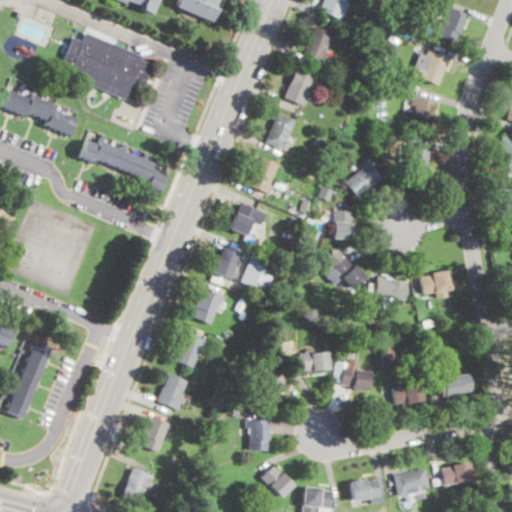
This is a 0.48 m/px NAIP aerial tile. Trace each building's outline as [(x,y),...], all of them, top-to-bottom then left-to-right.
[(156,0),(151,14),(138,9),(139,6),(127,0),(124,0),(123,4),(113,0),(156,0)] [(216,0),(213,7),(220,10),(219,12),(215,10),(210,22),(173,6),(176,0),(216,0)] [(345,0),(347,1),(339,20),(320,12),(321,8),(319,7),(322,0),(345,0)] [(465,19),(458,34),(455,33),(451,42),(436,35),(445,16),(441,14),(444,5),(463,14),(461,17),(465,19)] [(382,32),(377,43),(358,36),(363,24),(382,32)] [(322,61),(321,62),(301,54),(312,26),(329,33),(321,54),(324,55),(322,61)] [(84,32),(127,50),(141,56),(140,60),(152,65),(143,85),(132,80),(124,100),(66,75),(70,65),(60,62),(70,38),(79,42),(84,32)] [(427,49),(447,57),(435,85),(409,75),(418,53),(424,56),(427,49)] [(305,99),(302,106),(282,97),(294,69),(311,77),(302,97),(305,98),(305,99)] [(375,78),(373,84),(368,83),(371,76),(376,77),(375,78)] [(22,89),(19,96),(27,99),(29,94),(40,98),(42,92),(46,94),(43,101),(53,105),(52,109),(60,113),(63,106),(66,107),(63,114),(73,118),(66,136),(41,125),(43,120),(24,112),(21,117),(0,108),(0,99),(4,90),(14,94),(18,87),(22,89)] [(511,121),(503,120),(508,91),(511,91),(511,121)] [(430,116),(427,131),(408,127),(412,105),(410,104),(412,96),(433,101),(430,116)] [(288,142),(284,151),(263,141),(276,112),(293,120),(285,140),(288,141),(288,142)] [(323,138),(319,145),(313,142),(316,135),(323,138)] [(511,169),(497,169),(498,136),(511,136),(511,169)] [(85,140),(95,144),(97,140),(155,165),(153,169),(165,174),(158,191),(144,185),(146,181),(92,158),(90,162),(77,157),(84,140),(85,140)] [(426,160),(425,167),(422,167),(421,176),(404,174),(406,153),(402,153),(403,144),(425,146),(425,150),(427,150),(426,160)] [(267,193),(267,194),(246,185),(258,157),(275,164),(267,185),(270,186),(267,193)] [(367,187),(355,197),(343,183),(360,169),(358,166),(365,160),(378,177),(367,187)] [(330,190),(326,201),(314,196),(319,185),(330,190)] [(511,221),(504,223),(503,214),(500,214),(498,197),(499,197),(498,188),(511,185),(511,221)] [(308,202),(305,209),(300,208),(303,200),(308,202)] [(243,235),(242,237),(226,229),(239,203),(255,210),(243,235)] [(348,223),(347,239),(330,238),(332,210),(349,211),(348,223)] [(299,220),(296,229),(287,225),(290,217),(299,220)] [(237,253),(231,269),(226,279),(209,272),(215,257),(217,258),(222,247),(237,253)] [(351,266),(353,265),(363,276),(349,289),(330,269),(343,257),(351,266)] [(238,284),(263,290),(269,264),(245,258),(238,284)] [(432,292),(421,295),(417,276),(445,271),(448,289),(432,292)] [(375,277),(385,278),(385,277),(387,277),(389,278),(389,279),(405,281),(402,300),(388,298),(387,301),(374,300),(374,297),(366,296),(367,283),(374,284),(375,277)] [(203,289),(222,297),(219,305),(216,304),(208,323),(191,316),(195,308),(192,307),(200,290),(202,291),(203,289)] [(374,317),(372,325),(369,325),(369,323),(365,322),(366,315),(374,317)] [(344,319),(357,326),(354,330),(344,325),(343,327),(340,325),(344,319)] [(432,325),(422,327),(421,321),(431,319),(432,325)] [(0,325),(10,330),(2,348),(0,347),(0,325)] [(350,332),(347,339),(339,336),(342,329),(350,332)] [(204,341),(201,349),(199,348),(190,367),(173,359),(182,339),(185,332),(204,341)] [(436,343),(429,344),(428,337),(435,335),(436,343)] [(47,348),(44,356),(18,417),(1,410),(5,400),(0,398),(1,394),(7,396),(15,378),(9,376),(11,372),(16,374),(24,354),(18,352),(20,349),(28,352),(32,342),(47,348)] [(393,364),(382,365),(380,347),(391,346),(393,364)] [(297,371),(295,353),(325,350),(326,368),(297,371)] [(355,361),(354,370),(367,372),(365,391),(348,389),(348,385),(337,384),(340,367),(342,368),(343,360),(355,361)] [(185,380),(180,392),(176,401),(178,402),(175,410),(153,401),(160,386),(161,386),(168,373),(185,380)] [(278,393),(272,409),(254,402),(259,388),(261,382),(258,381),(261,373),(282,380),(278,393)] [(467,373),(470,390),(461,392),(461,395),(452,397),(444,398),(443,395),(440,396),(435,375),(445,373),(445,377),(467,373)] [(261,382),(259,388),(255,387),(254,389),(251,388),(255,379),(258,381),(261,382)] [(401,402),(393,404),(390,387),(418,382),(421,399),(401,402)] [(225,394),(221,401),(212,397),(215,390),(225,394)] [(149,417),(168,424),(169,425),(166,432),(162,431),(154,453),(151,451),(138,447),(142,436),(140,435),(146,419),(147,419),(149,417)] [(267,433),(267,441),(264,441),(264,450),(246,450),(246,428),(242,428),(243,419),(265,419),(265,423),(267,423),(267,433)] [(178,458),(175,464),(170,462),(173,455),(178,458)] [(469,479),(441,485),(438,469),(449,466),(449,465),(465,462),(469,479)] [(291,485),(278,498),(257,477),(271,464),(291,485)] [(148,481),(147,485),(144,483),(136,503),(119,496),(130,468),(150,476),(148,481)] [(421,488),(423,497),(412,499),(411,493),(395,496),(394,490),(391,474),(423,468),(426,487),(421,488)] [(362,479),(363,481),(374,479),(378,496),(365,499),(365,498),(350,501),(347,482),(362,479)] [(327,504),(326,511),(299,511),(300,506),(299,506),(301,486),(318,488),(318,490),(329,492),(327,504)]
